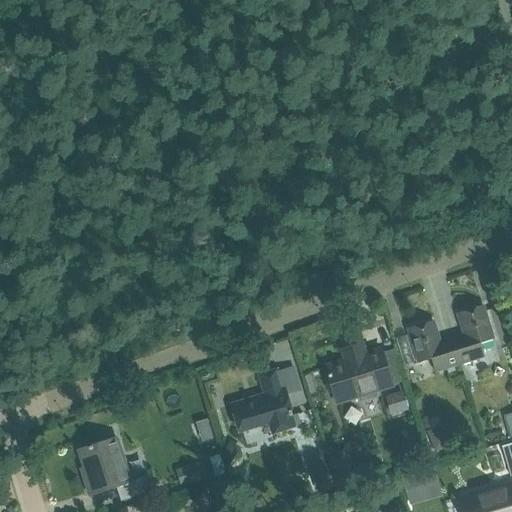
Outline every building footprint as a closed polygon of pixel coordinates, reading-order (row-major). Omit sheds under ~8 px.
[(452,340),(460,366),(484,359),(479,345),(493,340),(483,307),(458,315),(464,336),(452,340)] [(434,374),(460,366),(452,340),(440,344),(434,322),(408,331),(418,364),(430,360),(434,374)] [(393,388),(387,369),(381,350),(366,355),(363,345),(350,349),(354,359),(326,368),(337,405),(358,399),(360,403),(378,398),(377,393),(393,388)] [(232,406),(238,425),(240,433),(271,424),(274,435),(295,429),(292,418),(293,417),(291,409),(285,390),(283,390),(277,371),(260,377),(266,396),(232,406)] [(174,390),(159,395),(166,416),(180,411),(174,390)] [(392,417),(408,412),(403,394),(386,399),(392,417)] [(348,428),(362,425),(359,410),(345,413),(348,428)] [(506,438),(511,437),(511,411),(503,413),(506,438)] [(193,423),(198,444),(210,441),(205,420),(193,423)] [(121,502),(151,492),(146,477),(131,482),(117,439),(79,451),(87,478),(84,479),(90,496),(117,488),(121,502)] [(231,441),(222,454),(232,461),(241,449),(231,441)] [(511,445),(502,448),(510,478),(511,477),(511,445)] [(203,462),(176,471),(181,488),(209,479),(203,462)] [(432,469),(401,478),(406,492),(436,483),(432,469)] [(329,478),(315,483),(318,492),(332,487),(329,478)] [(388,485),(379,489),(383,500),(392,496),(388,485)] [(511,511),(511,488),(464,501),(466,511),(511,511)] [(200,511),(217,511),(219,511),(204,493),(193,503),(200,511)]
